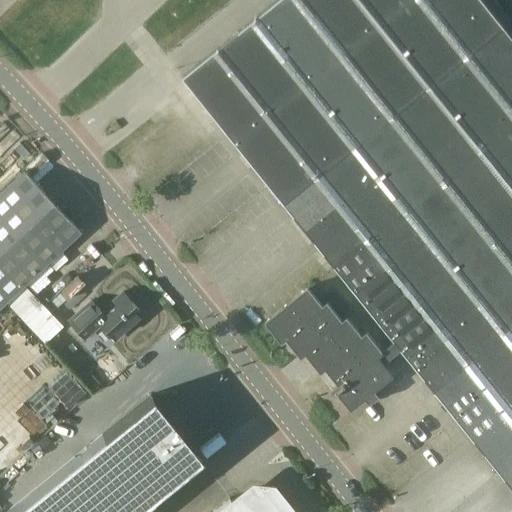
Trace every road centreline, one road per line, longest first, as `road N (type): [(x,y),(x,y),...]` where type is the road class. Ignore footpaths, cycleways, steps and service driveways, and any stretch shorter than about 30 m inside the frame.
road 1 (unclassified): [(362,511),(0,74)]
road 2 (unknown): [(66,147),(158,67),(121,17)]
